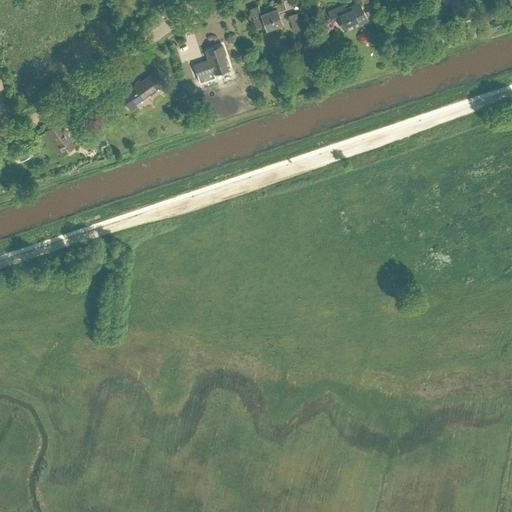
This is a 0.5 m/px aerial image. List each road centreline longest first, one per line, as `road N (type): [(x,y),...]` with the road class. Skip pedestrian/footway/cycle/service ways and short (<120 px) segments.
road 1 (track): [(0,264),(511,92)]
road 2 (tertiary): [(0,137),(198,0)]
